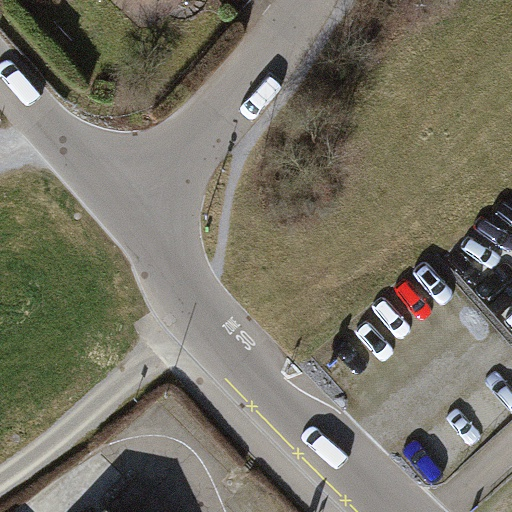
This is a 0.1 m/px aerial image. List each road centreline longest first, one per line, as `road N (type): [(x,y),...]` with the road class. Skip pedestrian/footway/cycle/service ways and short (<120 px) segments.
road 1 (residential): [(140,231),(198,312),(392,511)]
road 2 (residential): [(140,231),(306,0)]
road 3 (track): [(198,312),(123,379),(80,433),(0,490)]
road 4 (residential): [(0,69),(140,231)]
